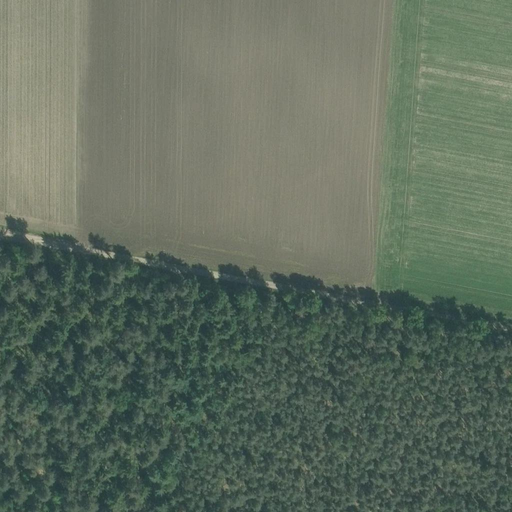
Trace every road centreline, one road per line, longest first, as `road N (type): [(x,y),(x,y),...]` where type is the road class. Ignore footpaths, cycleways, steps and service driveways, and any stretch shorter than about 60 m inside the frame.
road 1 (track): [(511,323),(0,224)]
road 2 (track): [(138,506),(184,262)]
road 3 (track): [(175,511),(0,485)]
